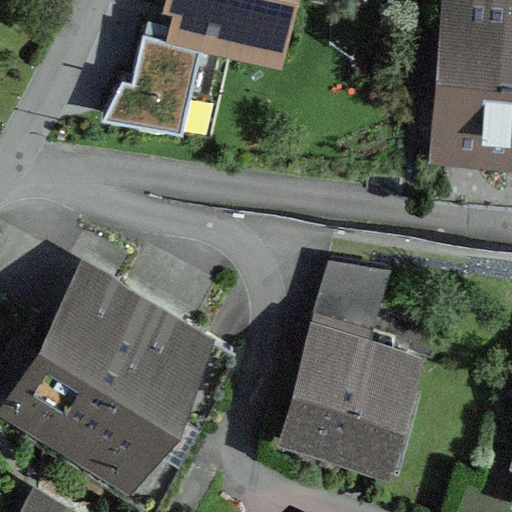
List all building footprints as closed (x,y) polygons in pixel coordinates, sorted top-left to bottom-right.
[(174,0),(170,22),(277,46),(287,0),(174,0)] [(511,160),(511,0),(440,0),(427,154),(511,160)] [(197,37),(145,26),(133,74),(123,73),(106,106),(178,115),(197,37)] [(0,407),(124,477),(210,322),(79,249),(0,390),(0,407)] [(419,343),(371,329),(388,260),(325,251),(308,312),(274,431),(385,463),(419,343)] [(95,511),(31,476),(11,511),(95,511)]
